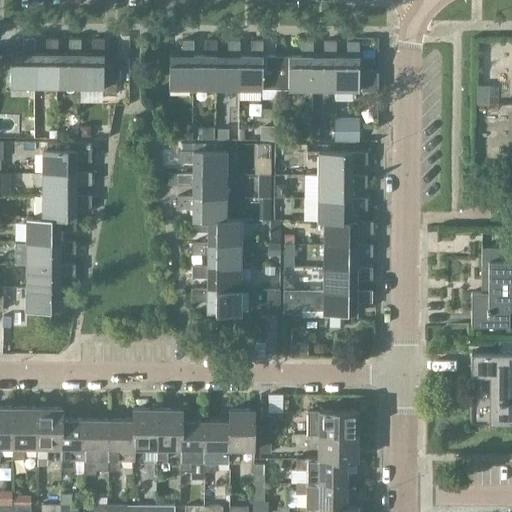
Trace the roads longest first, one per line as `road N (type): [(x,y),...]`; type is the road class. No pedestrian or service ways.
road 1 (residential): [(0,371),(403,375)]
road 2 (residential): [(403,375),(407,49),(430,0)]
